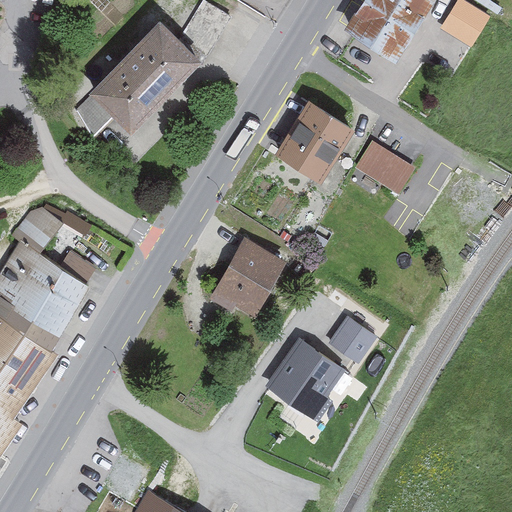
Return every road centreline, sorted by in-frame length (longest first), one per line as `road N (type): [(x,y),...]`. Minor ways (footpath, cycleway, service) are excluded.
road 1 (residential): [(162,252),(88,203),(51,163),(28,120),(22,43),(32,0)]
road 2 (secondary): [(0,504),(162,252)]
road 3 (secondary): [(162,252),(322,0)]
